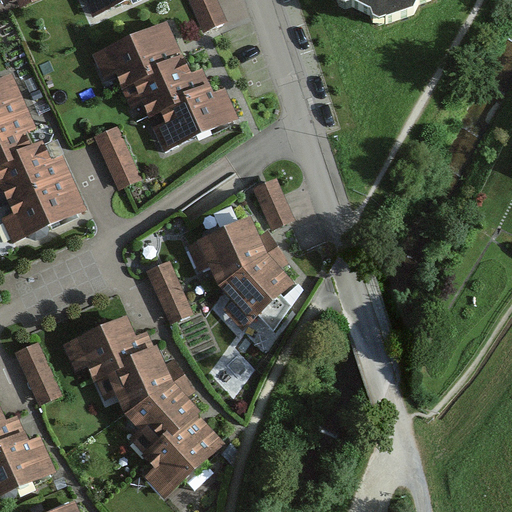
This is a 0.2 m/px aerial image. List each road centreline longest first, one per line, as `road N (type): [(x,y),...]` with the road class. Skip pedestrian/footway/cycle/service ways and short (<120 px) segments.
road 1 (residential): [(307,125),(232,161),(0,314)]
road 2 (track): [(235,511),(249,443),(347,251)]
road 3 (residential): [(307,125),(347,251)]
road 4 (residential): [(266,0),(307,125)]
